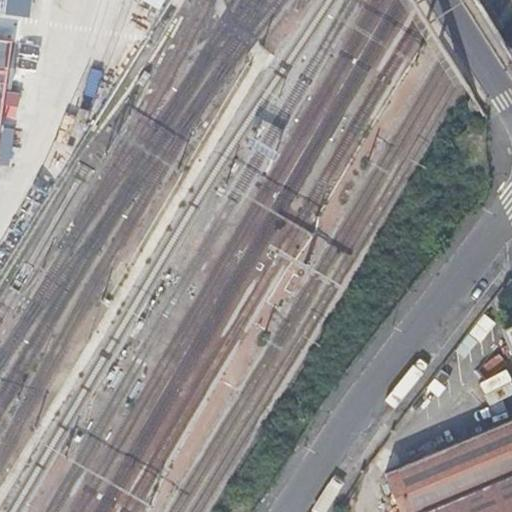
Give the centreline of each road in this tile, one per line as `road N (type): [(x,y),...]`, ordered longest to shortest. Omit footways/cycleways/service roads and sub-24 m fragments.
road 1 (tertiary): [(291,511),(511,208)]
road 2 (tertiary): [(511,109),(442,0)]
